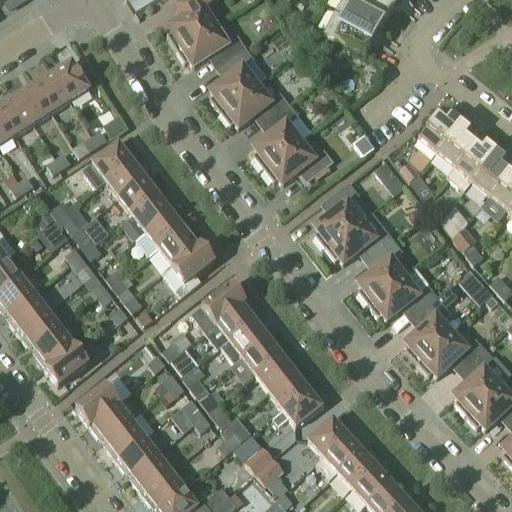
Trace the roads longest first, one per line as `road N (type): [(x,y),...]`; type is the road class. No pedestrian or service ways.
road 1 (residential): [(486,511),(358,372),(135,76),(89,0)]
road 2 (residential): [(111,511),(0,365)]
